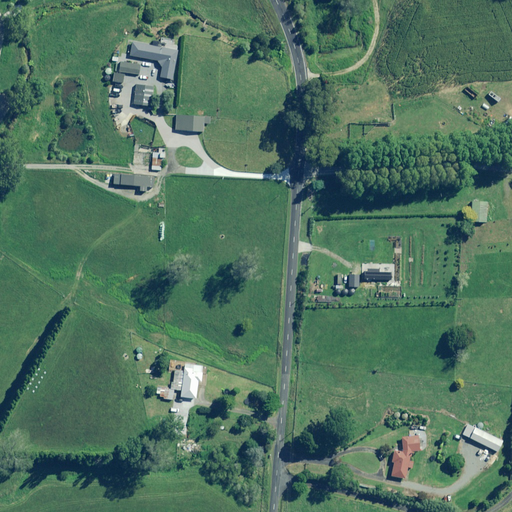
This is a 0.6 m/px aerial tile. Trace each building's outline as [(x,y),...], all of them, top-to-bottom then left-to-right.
[(131,43),(129,57),(147,60),(156,61),(159,47),(131,43)] [(140,65),(120,63),(119,73),(138,75),(140,65)] [(123,75),(113,74),(112,82),(122,84),(123,75)] [(153,87),(135,86),(133,105),(151,107),(153,87)] [(210,118),(176,116),(175,131),(203,133),(204,124),(209,124),(210,118)] [(165,154),(165,149),(159,149),(159,154),(152,153),(152,171),(161,171),(161,159),(166,159),(166,154),(165,154)] [(154,177),(120,176),(120,186),(140,187),(140,192),(146,192),(146,188),(153,188),(154,177)] [(485,223),(486,203),(472,203),(471,222),(485,223)] [(196,366),(185,365),(184,372),(174,371),(173,383),(171,383),(170,390),(181,391),(180,398),(196,399),(198,382),(201,382),(202,371),(196,370),(196,366)] [(160,395),(160,397),(163,398),(163,400),(173,400),(174,391),(157,390),(157,394),(160,395)] [(465,430),(456,427),(454,433),(463,436),(465,430)] [(502,442),(475,429),(470,439),(497,452),(502,442)] [(411,453),(420,452),(419,447),(422,447),(421,439),(418,439),(418,436),(401,438),(403,453),(394,451),(391,463),(394,464),(391,477),(405,480),(407,468),(412,469),(413,463),(409,462),(411,453)] [(438,484),(418,480),(417,484),(410,483),(408,491),(410,491),(409,496),(417,498),(418,493),(435,497),(438,484)]
